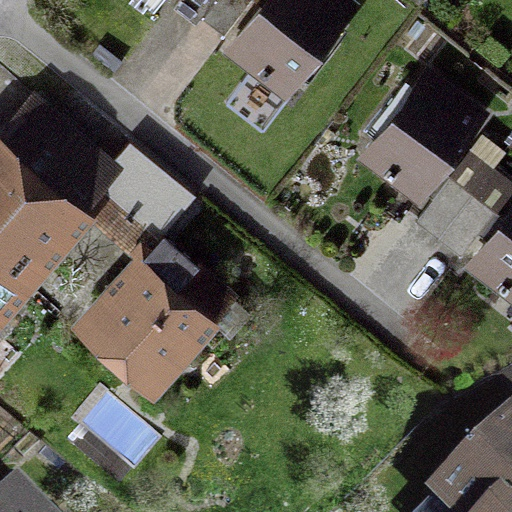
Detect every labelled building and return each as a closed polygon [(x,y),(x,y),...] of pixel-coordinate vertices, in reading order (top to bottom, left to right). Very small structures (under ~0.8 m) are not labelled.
[(180,0),(163,0),(174,8),(180,0)] [(371,14),(352,0),(266,0),(222,57),(295,113),(371,14)] [(497,118),(429,66),(355,162),(422,214),(497,118)] [(0,143),(0,337),(97,228),(0,143)] [(511,217),(469,274),(511,306),(511,217)] [(151,232),(87,301),(167,375),(231,306),(151,232)] [(511,412),(510,411),(410,511),(493,511),(511,493),(511,412)] [(45,511),(20,486),(0,504),(0,511),(45,511)] [(511,511),(511,493),(493,511),(511,511)]
